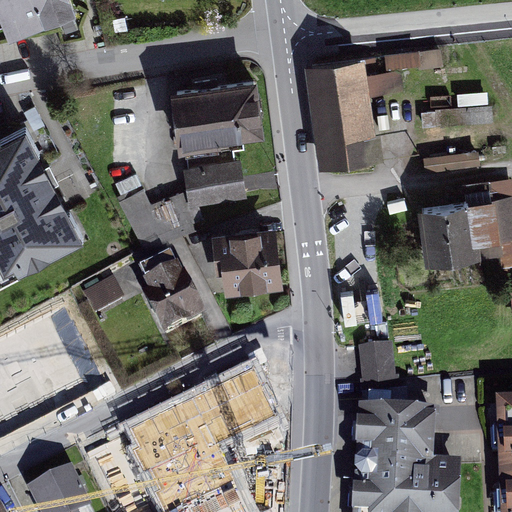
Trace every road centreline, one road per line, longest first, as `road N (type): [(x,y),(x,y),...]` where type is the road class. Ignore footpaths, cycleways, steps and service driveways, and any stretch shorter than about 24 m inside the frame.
road 1 (residential): [(315,324),(239,342),(0,468)]
road 2 (unclassified): [(315,324),(285,37)]
road 3 (residential): [(52,72),(285,37)]
road 4 (residential): [(285,37),(511,17)]
road 5 (unclassified): [(313,511),(315,324)]
